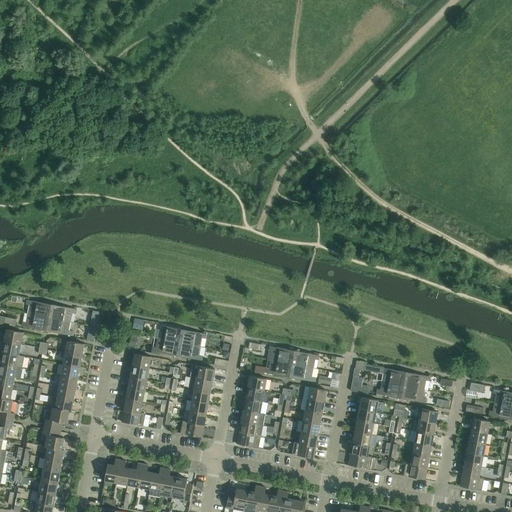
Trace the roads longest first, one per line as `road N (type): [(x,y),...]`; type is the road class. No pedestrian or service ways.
road 1 (track): [(511,270),(374,196),(318,135)]
road 2 (unknown): [(318,135),(455,0)]
road 3 (track): [(300,0),(292,83),(318,135)]
road 4 (residential): [(328,482),(351,358)]
road 5 (residential): [(438,503),(462,380)]
road 6 (residential): [(216,460),(94,437)]
